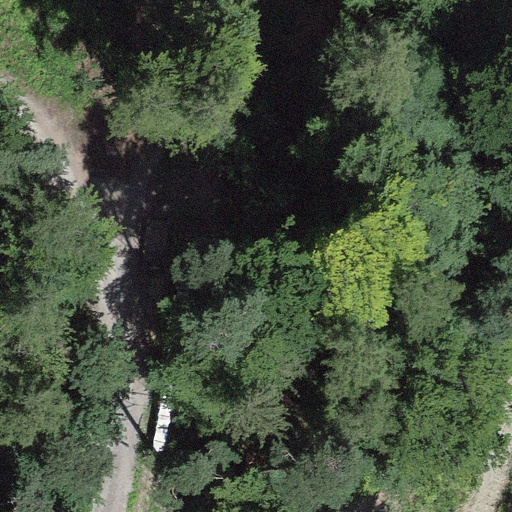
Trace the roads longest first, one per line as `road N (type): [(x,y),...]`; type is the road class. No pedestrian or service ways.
road 1 (track): [(104,511),(128,370),(131,295),(118,220)]
road 2 (track): [(118,220),(65,127),(0,69)]
